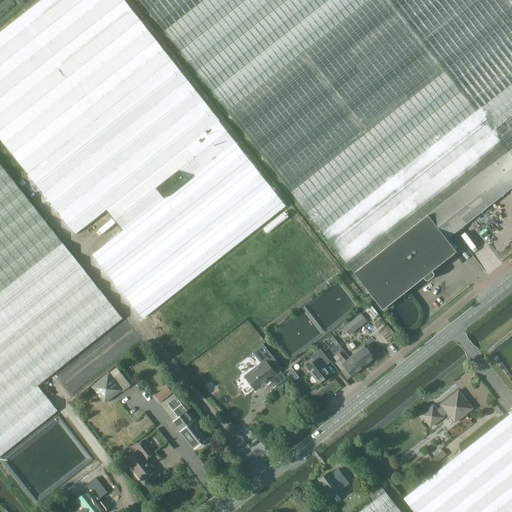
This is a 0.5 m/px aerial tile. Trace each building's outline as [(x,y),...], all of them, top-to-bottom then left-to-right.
[(40,0),(0,32),(0,138),(28,174),(76,234),(106,210),(123,231),(93,255),(143,319),(286,206),(219,121),(220,121),(170,58),(124,0),(40,0)] [(457,252),(447,240),(427,216),(511,149),(511,0),(139,0),(383,310),(424,278),(427,282),(435,275),(432,271),(457,252)] [(511,149),(427,216),(447,240),(511,188),(511,149)] [(0,456),(58,411),(38,386),(123,319),(0,163),(0,456)] [(361,314),(344,327),(350,334),(367,321),(361,314)] [(352,342),(347,347),(350,351),(355,346),(352,342)] [(359,370),(367,364),(360,356),(364,353),(358,345),(354,348),(357,351),(349,357),(359,370)] [(314,361),(306,367),(319,383),(331,374),(323,363),(328,359),(320,349),(310,356),(314,361)] [(345,368),(352,376),(359,370),(349,357),(345,360),(339,353),(333,357),(337,361),(335,363),(342,371),(345,368)] [(265,360),(244,376),(254,388),(264,380),(266,383),(276,375),(282,382),(286,379),(278,369),(275,372),(265,360)] [(291,367),(285,371),(293,382),(299,377),(291,367)] [(105,404),(121,391),(108,374),(92,387),(105,404)] [(167,387),(156,395),(161,402),(172,393),(167,387)] [(447,413),(454,423),(473,409),(458,391),(440,404),(442,407),(437,410),(433,405),(421,415),(430,427),(442,418),(442,417),(447,413)] [(167,404),(171,409),(181,402),(177,396),(167,404)] [(187,410),(178,417),(173,421),(194,449),(209,437),(187,410)] [(511,511),(511,412),(451,461),(446,464),(404,499),(414,511),(511,511)] [(125,460),(141,480),(154,470),(146,460),(154,454),(143,440),(135,446),(138,450),(125,460)] [(446,455),(442,451),(432,458),(436,463),(446,455)] [(336,484),(340,490),(349,484),(338,470),(330,475),(328,473),(319,480),(327,491),(336,484)] [(80,507),(74,511),(100,511),(104,510),(94,497),(100,492),(91,481),(85,486),(89,490),(75,501),(80,507)] [(401,511),(382,486),(369,496),(374,501),(359,511),(401,511)] [(165,511),(157,501),(152,506),(156,511),(165,511)]
